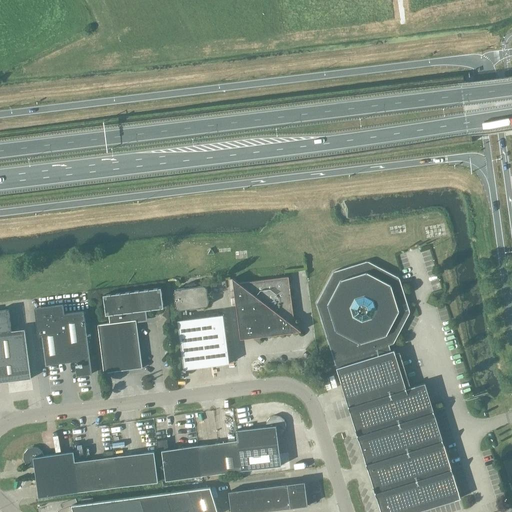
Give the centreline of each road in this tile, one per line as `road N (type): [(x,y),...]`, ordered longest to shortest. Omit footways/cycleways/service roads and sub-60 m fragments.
road 1 (trunk): [(0,179),(511,113)]
road 2 (trunk): [(511,86),(0,150)]
road 3 (trunk): [(0,213),(463,158),(482,163),(491,178)]
road 4 (trunk): [(484,66),(431,62),(0,115)]
road 5 (unclassified): [(346,511),(312,403),(287,385),(0,427)]
road 6 (secondary): [(491,178),(511,307)]
road 7 (secondary): [(511,191),(484,66)]
